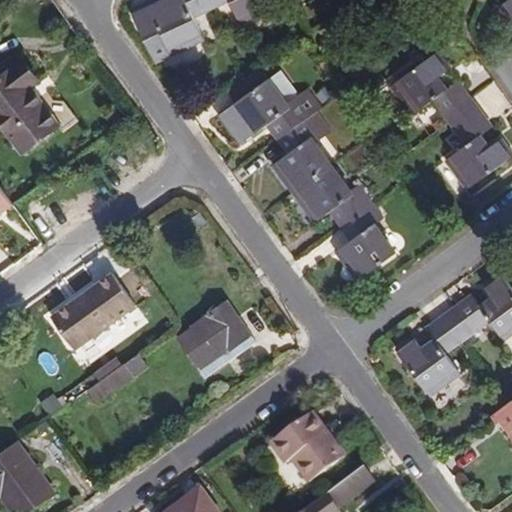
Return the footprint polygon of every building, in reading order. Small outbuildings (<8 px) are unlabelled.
[(158,0),(132,12),(155,61),(204,38),(194,18),(231,1),(239,17),(271,3),(269,0),(158,0)] [(511,0),(508,0),(502,5),(511,18),(511,0)] [(436,53),(394,85),(415,114),(434,101),(466,145),(448,159),(470,188),(511,156),(511,155),(501,140),(489,149),(480,137),(491,128),(458,82),(446,90),(437,78),(449,70),(436,53)] [(0,120),(24,152),(59,126),(29,87),(38,80),(24,61),(0,79),(0,120)] [(237,103),(269,79),(260,68),(228,91),(237,103)] [(269,79),(286,104),(298,95),(280,71),(269,79)] [(286,104),(269,79),(237,103),(220,116),(241,144),(272,122),(293,151),(275,164),(317,222),(335,209),(356,238),(338,251),(359,280),(395,254),(374,224),(380,220),(359,191),(353,195),(315,143),(330,131),(316,113),(321,109),(306,89),(298,95),(286,104)] [(334,96),(326,86),(316,94),(323,104),(334,96)] [(0,231),(10,224),(5,217),(16,208),(14,204),(2,189),(0,191),(0,231)] [(208,223),(196,208),(188,213),(201,229),(208,223)] [(48,311),(71,349),(139,308),(116,270),(48,311)] [(414,338),(398,350),(430,394),(458,373),(446,356),(465,342),(476,335),(492,323),(505,340),(507,338),(511,334),(511,289),(502,275),(485,287),(495,301),(489,305),(483,310),(473,296),(427,330),(435,341),(429,345),(423,350),(414,338)] [(206,378),(257,342),(227,301),(192,326),(194,329),(178,340),(206,378)] [(476,335),(465,342),(470,349),(480,341),(476,335)] [(133,376),(124,364),(118,368),(127,381),(133,376)] [(98,402),(127,381),(118,368),(89,390),(98,402)] [(511,399),(488,417),(494,425),(500,421),(511,436),(511,399)] [(345,457),(313,413),(272,442),(288,463),(294,459),(311,483),(345,457)] [(30,511),(56,493),(18,441),(0,453),(0,496),(2,496),(13,511),(30,511)] [(341,511),(340,510),(339,509),(376,481),(366,467),(303,511),(341,511)] [(340,510),(377,482),(376,481),(339,509),(340,510)] [(216,511),(201,491),(170,511),(216,511)] [(477,509),(479,511),(511,511),(511,493),(495,505),(490,499),(477,509)]
